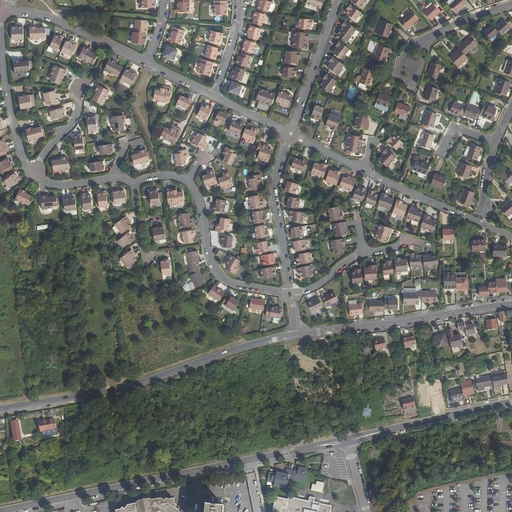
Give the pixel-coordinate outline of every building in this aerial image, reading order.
[(189,0),(177,0),(177,1),(178,1),(179,7),(177,7),(177,11),(190,11),(189,0)] [(227,3),(227,0),(226,0),(214,0),(215,14),(227,14),(227,10),(226,10),(226,3),(227,3)] [(257,8),(269,12),(272,2),(266,0),(261,0),(261,2),(260,5),(259,4),(257,8)] [(307,0),(306,4),(306,5),(321,10),(323,0),(307,0)] [(464,4),(460,0),(454,0),(447,6),(453,13),(464,4)] [(361,12),(350,4),(348,7),(349,8),(348,10),(346,13),(355,20),(361,12)] [(429,21),(438,12),(431,5),(422,13),(429,21)] [(254,23),(262,26),(266,14),(255,11),(253,19),(255,19),(254,23)] [(399,23),(405,30),(408,27),(408,28),(418,19),(412,12),(401,20),(402,20),(399,23)] [(313,23),(313,19),(300,18),(299,28),(310,29),(310,25),(311,25),(312,23),(313,23)] [(135,19),(134,31),(145,32),(147,32),(147,27),(146,27),(146,25),(147,20),(135,19)] [(347,42),(357,29),(345,20),(341,26),(343,27),(340,30),(337,35),(347,42)] [(493,27),(492,28),(496,32),(500,36),(509,28),(510,29),(511,26),(511,24),(508,21),(505,23),(501,20),(493,27)] [(391,25),(381,21),(376,33),(386,38),(391,25)] [(22,24),(16,24),(17,26),(15,26),(11,26),(12,39),(23,38),(22,24)] [(173,25),(172,28),(173,29),(171,34),(170,34),(169,38),(181,42),(185,28),(173,25)] [(249,37),(257,40),(261,29),(251,25),(248,33),(250,33),(249,37)] [(36,28),(36,26),(29,26),(30,39),(40,39),(40,37),(45,37),(45,28),(39,28),(36,28)] [(488,40),(496,32),(492,28),(490,26),(483,33),(488,40)] [(220,36),(221,36),(222,33),(211,29),(208,39),(218,42),(219,39),(220,36)] [(134,31),(133,31),(132,42),(144,43),(144,40),(145,36),(145,32),(134,31)] [(309,39),(309,33),(295,32),(293,48),(306,49),(306,43),(307,39),(309,39)] [(53,38),(52,41),(49,46),(52,48),(52,50),(55,51),(57,50),(63,37),(59,35),(58,37),(54,35),(53,38)] [(457,47),(458,49),(466,56),(476,47),(474,46),(476,43),(468,35),(466,37),(467,38),(457,47)] [(244,43),(243,45),(242,49),(252,52),(256,42),(244,39),(243,42),(244,43)] [(69,41),(66,40),(61,51),(71,55),(77,42),(72,40),(71,42),(69,41)] [(344,56),(349,49),(339,41),(335,46),(336,46),(337,47),(335,49),(333,53),(342,60),(342,59),(343,59),(345,57),(344,56)] [(216,47),(208,44),(205,55),(215,58),(218,51),(215,50),(216,47)] [(166,49),(165,52),(164,56),(174,59),(177,49),(166,45),(165,49),(166,49)] [(372,59),(383,63),(387,48),(377,45),(372,59)] [(89,51),(90,49),(84,47),(78,58),(87,62),(88,60),(93,63),(97,55),(92,53),(89,51)] [(457,66),(467,58),(466,56),(458,49),(449,57),(457,66)] [(299,58),(300,52),(286,50),(285,62),(297,64),(297,58),(299,58)] [(250,56),(242,53),(241,56),(238,56),(236,63),(246,67),(250,56)] [(337,74),(344,65),(333,57),(329,62),(331,63),(328,67),(337,74)] [(212,65),(213,62),(202,58),(197,71),(209,75),(210,71),(209,70),(211,65),(212,65)] [(20,61),(20,59),(13,60),(15,73),(24,72),(24,70),(30,69),(29,60),(23,61),(20,61)] [(114,63),(115,62),(109,59),(103,70),(112,75),(113,73),(118,76),(122,68),(117,65),(114,63)] [(427,77),(436,79),(440,65),(432,62),(427,77)] [(60,83),(61,78),(62,76),(64,76),(66,70),(55,65),(51,74),(53,75),(51,80),(60,83)] [(241,81),(245,70),(237,67),(236,71),(233,70),(231,77),(241,81)] [(297,72),(297,68),(284,67),(283,76),(294,78),(294,74),(296,74),(296,72),(297,72)] [(375,72),(365,68),(359,84),(370,87),(375,72)] [(129,71),(125,70),(120,81),(130,86),(137,73),(132,71),(131,72),(129,71)] [(331,89),(337,81),(326,73),(323,78),(323,79),(325,80),(323,82),(320,85),(329,92),(331,92),(332,90),(331,89)] [(494,91),(504,95),(509,81),(499,78),(494,91)] [(238,94),(242,84),(230,81),(229,84),(230,85),(229,87),(228,91),(238,94)] [(98,85),(95,90),(96,91),(95,94),(92,99),(101,103),(103,98),(105,99),(109,90),(98,85)] [(423,99),(433,102),(438,89),(428,86),(423,99)] [(172,87),(164,87),(163,92),(160,91),(155,91),(154,100),(157,100),(157,102),(165,103),(165,101),(170,102),(172,87)] [(280,88),(276,101),(281,103),(281,105),(287,108),(292,93),(280,88)] [(262,103),(266,104),(271,105),(275,94),(261,89),(256,103),(262,105),(262,103)] [(58,95),(57,94),(56,90),(44,93),(47,104),(61,101),(59,95),(58,95)] [(24,95),(24,94),(18,94),(21,108),(32,106),(29,94),(26,95),(24,95)] [(376,104),(388,108),(392,99),(380,95),(376,104)] [(188,96),(187,97),(186,99),(184,98),(180,96),(176,104),(187,110),(192,98),(188,96)] [(461,114),(464,115),(466,108),(454,103),(450,113),(460,116),(461,114)] [(395,113),(407,117),(410,108),(398,104),(395,113)] [(466,108),(464,115),(474,119),(475,116),(478,118),(480,112),(481,109),(468,104),(466,108)] [(481,109),(480,112),(484,114),(483,116),(492,120),(496,109),(483,104),(481,109)] [(212,107),(208,105),(206,108),(205,108),(201,106),(196,116),(206,120),(212,107)] [(321,119),(324,108),(315,105),(311,117),(314,119),(314,118),(317,119),(317,117),(321,119)] [(59,117),(62,116),(65,115),(64,111),(66,110),(64,106),(51,110),(49,112),(50,115),(52,116),(53,119),(59,117)] [(223,126),(228,115),(223,113),(219,111),(214,122),(223,126)] [(420,127),(427,130),(429,127),(432,128),(436,115),(426,111),(420,127)] [(337,130),(341,118),(332,115),(332,114),(330,113),(328,114),(325,124),(329,126),(332,127),(331,128),(337,130)] [(87,120),(87,124),(88,130),(92,129),(93,131),(96,130),(97,128),(95,114),(91,114),(91,116),(86,117),(87,120)] [(124,130),(123,124),(123,122),(124,122),(124,115),(111,117),(112,126),(114,126),(115,131),(124,130)] [(354,128),(368,131),(369,125),(367,124),(368,119),(356,117),(354,128)] [(238,124),(236,123),(232,122),(229,131),(239,134),(243,122),(239,121),(239,122),(238,124)] [(32,129),(32,127),(26,129),(29,141),(38,139),(37,137),(43,135),(41,127),(35,128),(32,129)] [(181,131),(175,128),(172,132),(169,130),(164,128),(160,136),(164,138),(163,140),(170,144),(171,142),(175,143),(181,131)] [(247,133),(244,132),(241,141),(250,145),(251,141),(253,142),(257,133),(251,131),(250,133),(250,134),(247,133)] [(207,144),(206,144),(204,143),(206,140),(207,137),(196,132),(192,141),(195,143),(194,145),(205,150),(207,144)] [(74,136),(74,139),(75,142),(76,148),(79,148),(79,149),(80,150),(83,150),(84,147),(82,133),(78,133),(78,135),(74,136)] [(420,146),(429,149),(434,137),(424,133),(420,146)] [(360,143),(362,143),(363,137),(349,135),(347,150),(358,152),(359,147),(360,143)] [(386,141),(397,150),(403,143),(395,135),(393,138),(392,138),(390,139),(389,138),(386,141)] [(0,152),(5,151),(9,150),(6,144),(5,144),(4,143),(3,139),(0,140),(0,152)] [(106,153),(109,153),(112,152),(112,148),(114,147),(113,143),(99,145),(97,147),(97,149),(100,150),(100,154),(106,153)] [(265,147),(266,145),(259,143),(257,150),(260,151),(258,158),(261,159),(261,160),(268,163),(273,150),(268,148),(265,147)] [(467,156),(475,159),(480,146),(472,143),(467,156)] [(381,152),(382,153),(380,156),(378,158),(386,166),(388,165),(390,164),(389,163),(395,157),(385,147),(381,152)] [(223,161),(234,166),(238,157),(234,155),(235,153),(225,148),(222,154),(224,154),(226,155),(225,157),(223,161)] [(146,149),(139,151),(139,153),(137,154),(131,156),(134,164),(140,163),(140,165),(149,162),(146,149)] [(186,164),(186,161),(185,158),(187,158),(189,158),(188,152),(176,153),(176,156),(172,156),(174,166),(186,164)] [(66,156),(60,157),(60,159),(57,160),(52,160),(53,169),(59,169),(59,171),(68,169),(66,156)] [(300,160),(299,160),(294,158),(291,167),(302,171),(304,168),(306,168),(309,160),(302,157),(301,159),(300,160)] [(8,158),(5,159),(2,161),(0,162),(0,171),(1,172),(4,170),(5,172),(15,166),(11,161),(10,162),(8,158)] [(97,170),(100,170),(103,169),(103,164),(104,164),(104,160),(90,162),(88,164),(89,167),(90,168),(91,171),(97,170)] [(429,165),(417,160),(413,169),(425,174),(429,165)] [(456,174),(466,178),(470,166),(461,162),(456,174)] [(323,178),(328,165),(322,163),(321,165),(320,164),(315,163),(311,173),(312,174),(314,175),(315,175),(323,178)] [(220,175),(217,176),(221,187),(231,184),(229,180),(232,179),(228,168),(222,170),(223,172),(223,174),(220,175)] [(511,181),(511,180),(511,170),(511,169),(501,177),(507,185),(511,181)] [(207,171),(208,173),(208,174),(205,175),(202,176),(206,188),(216,185),(215,181),(217,181),(213,170),(207,171)] [(337,184),(341,172),(336,170),(335,171),(335,172),(331,170),(330,170),(326,180),(337,184)] [(13,184),(16,182),(18,180),(16,177),(17,175),(15,172),(3,181),(2,183),(4,185),(6,185),(8,188),(13,184)] [(256,182),(257,182),(259,182),(257,174),(248,176),(249,179),(245,179),(247,191),(257,189),(256,185),(256,182)] [(432,185),(443,189),(446,178),(435,174),(432,185)] [(352,192),(356,179),(350,177),(349,180),(347,179),(346,179),(343,178),(343,177),(339,187),(352,192)] [(295,194),(299,185),(288,181),(286,187),(285,191),(295,194)] [(362,201),(362,200),(365,191),(366,189),(362,187),(362,189),(356,188),(353,198),(362,201)] [(26,192),(26,191),(20,188),(15,200),(24,204),(24,202),(29,205),(33,196),(28,194),(26,192)] [(150,195),(150,197),(151,204),(154,204),(156,205),(159,205),(159,203),(160,203),(158,188),(154,189),(154,190),(149,191),(150,195)] [(119,191),(118,189),(113,189),(115,204),(126,202),(124,190),(120,190),(119,191)] [(174,193),(173,189),(166,190),(168,204),(173,203),(173,205),(181,204),(180,202),(185,201),(183,192),(177,193),(174,193)] [(97,193),(98,196),(98,199),(99,206),(102,205),(104,206),(107,206),(107,204),(108,204),(106,190),(101,190),(102,192),(97,193)] [(366,202),(365,202),(374,206),(378,195),(373,193),(374,191),(370,190),(369,192),(366,202)] [(459,202),(469,206),(473,193),(463,190),(459,202)] [(91,200),(91,197),(91,194),(86,195),(85,193),(81,194),(84,208),(85,209),(88,209),(89,207),(92,207),(91,200)] [(388,195),(383,193),(378,205),(386,208),(387,209),(389,210),(390,209),(394,199),(389,197),(388,197),(388,195)] [(47,196),(47,195),(41,196),(42,208),(52,207),(52,205),(58,205),(56,195),(50,196),(47,196)] [(69,197),(69,195),(63,196),(65,210),(77,209),(75,197),(71,197),(69,197)] [(259,201),(259,199),(258,195),(248,197),(250,207),(254,206),(254,208),(264,207),(263,201),(261,201),(259,201)] [(291,197),(290,203),(289,207),(301,208),(302,199),(291,197)] [(225,212),(226,200),(217,199),(216,205),(213,205),(212,210),(225,212)] [(403,202),(397,200),(393,212),(404,216),(408,206),(406,205),(402,203),(403,203),(403,202)] [(506,217),(511,212),(511,201),(511,200),(500,209),(506,217)] [(417,207),(411,205),(407,218),(419,222),(422,212),(419,211),(418,210),(417,210),(417,207)] [(330,221),(344,219),(343,213),(340,213),(340,211),(339,206),(328,208),(327,210),(328,212),(329,212),(330,221)] [(261,215),(260,211),(251,213),(253,224),(265,221),(264,217),(263,217),(261,217),(261,215)] [(303,212),(289,211),(288,215),(292,216),(292,218),(292,221),(302,223),(303,212)] [(190,216),(190,213),(180,215),(180,218),(178,218),(179,227),(194,225),(193,218),(192,219),(189,219),(189,217),(190,216)] [(431,217),(425,214),(421,227),(429,230),(429,231),(432,232),(433,231),(437,221),(432,219),(430,219),(431,217)] [(114,223),(121,233),(131,226),(129,223),(128,221),(130,220),(126,215),(124,216),(123,215),(115,220),(116,222),(114,223)] [(216,224),(215,231),(228,233),(230,219),(221,218),(220,222),(219,224),(217,224),(216,224)] [(346,234),(345,231),(345,230),(345,228),(347,228),(346,221),(333,224),(335,237),(346,235),(346,234)] [(392,229),(380,224),(376,237),(385,240),(386,239),(387,237),(387,236),(388,235),(390,236),(392,229)] [(158,228),(157,226),(152,226),(154,240),(166,239),(164,227),(160,227),(158,228)] [(264,230),(263,226),(253,227),(255,238),(268,237),(267,232),(266,232),(264,232),(264,230)] [(306,236),(304,226),(293,228),(293,232),(294,238),(306,236)] [(453,228),(441,228),(442,240),(453,240),(453,228)] [(194,242),(193,237),(193,235),(194,235),(196,235),(195,230),(182,232),(184,243),(194,242)] [(123,247),(128,243),(131,241),(133,240),(131,236),(132,235),(130,231),(129,232),(128,231),(118,238),(119,239),(118,240),(118,241),(117,243),(119,246),(121,245),(123,247)] [(222,240),(222,242),(221,246),(231,248),(233,237),(221,235),(220,239),(221,239),(222,240)] [(345,245),(344,238),(331,241),(333,250),(332,250),(332,253),(333,254),(344,252),(344,247),(344,245),(345,245)] [(308,250),(306,239),(295,241),(296,247),(297,252),(308,250)] [(486,251),(486,240),(472,241),(472,251),(486,251)] [(267,246),(266,241),(258,243),(259,246),(258,246),(259,253),(272,250),(271,246),(267,246)] [(507,256),(506,246),(493,246),(493,256),(507,256)] [(132,250),(129,252),(123,256),(120,258),(127,268),(137,260),(135,258),(134,256),(135,255),(132,250)] [(186,253),(189,272),(192,271),(198,267),(199,267),(198,261),(199,261),(197,251),(192,252),(186,253)] [(310,253),(300,254),(300,259),(301,261),(297,261),(297,265),(311,263),(310,253)] [(409,254),(411,267),(420,266),(419,255),(414,256),(413,253),(409,254)] [(271,254),(259,256),(261,265),(272,263),(272,259),(271,254)] [(423,254),(424,267),(437,266),(436,255),(435,256),(433,256),(431,256),(429,256),(429,254),(423,254)] [(239,260),(231,255),(225,265),(229,268),(227,269),(235,274),(239,268),(236,266),(239,260)] [(400,259),(400,258),(400,257),(395,258),(396,271),(408,269),(407,259),(406,259),(400,259)] [(161,265),(162,268),(163,274),(166,274),(167,275),(170,275),(171,272),(169,258),(165,259),(165,261),(161,262),(161,265)] [(383,275),(393,274),(392,260),(387,261),(387,263),(382,264),(383,275)] [(370,267),(365,268),(364,268),(365,279),(377,278),(376,265),(370,265),(370,266),(370,267)] [(312,266),(298,268),(299,273),(303,273),(303,275),(303,278),(314,276),(312,266)] [(198,267),(192,271),(193,274),(190,276),(192,281),(195,287),(205,283),(198,267)] [(275,267),(260,269),(262,279),(273,278),(272,274),(272,272),(276,271),(275,267)] [(353,283),(363,282),(361,268),(357,268),(357,271),(352,272),(353,283)] [(456,275),(456,292),(465,292),(466,288),(467,288),(467,273),(456,273),(456,275)] [(456,292),(456,275),(445,276),(445,292),(450,291),(450,295),(456,294),(456,292)] [(496,283),(496,293),(506,291),(505,277),(496,277),(496,283)] [(488,293),(496,293),(496,283),(488,284),(488,287),(479,288),(480,296),(488,296),(488,293)] [(219,302),(225,292),(221,290),(213,286),(213,288),(211,287),(206,294),(215,300),(216,300),(219,302)] [(422,291),(422,302),(437,302),(437,291),(422,291)] [(326,306),(327,307),(339,300),(334,292),(322,298),(326,306)] [(403,294),(403,305),(418,305),(418,294),(403,294)] [(233,310),(239,301),(230,295),(224,305),(233,310)] [(250,308),(263,311),(265,300),(251,298),(250,308)] [(323,307),(319,299),(319,298),(315,300),(314,299),(307,303),(312,313),(323,307)] [(385,309),(401,309),(401,299),(385,299),(385,309)] [(370,301),(370,302),(370,311),(384,310),(383,301),(370,301)] [(349,314),(364,314),(364,312),(364,304),(349,304),(349,314)] [(278,308),(275,307),(267,306),(266,315),(274,317),(274,322),(280,323),(282,308),(278,308)] [(468,318),(463,318),(464,323),(459,324),(460,328),(465,327),(468,337),(472,336),(471,334),(476,333),(474,326),(470,327),(468,318)] [(497,328),(496,319),(486,321),(488,330),(497,328)] [(452,330),(448,331),(452,348),(463,345),(461,335),(454,336),(452,330)] [(444,333),(431,336),(434,348),(447,345),(444,333)] [(408,335),(402,336),(405,347),(417,344),(415,335),(408,337),(408,335)] [(384,338),(373,341),(375,349),(386,347),(384,338)] [(478,388),(494,385),(492,378),(492,375),(476,378),(478,388)] [(507,375),(492,378),(494,385),(494,387),(509,384),(507,375)] [(471,381),(461,384),(464,397),(474,394),(471,381)] [(461,389),(449,392),(452,403),(464,400),(461,389)] [(413,397),(401,400),(405,414),(416,411),(413,397)] [(360,415),(370,417),(371,409),(362,407),(360,415)] [(52,420),(39,422),(41,432),(54,430),(54,429),(57,429),(56,420),(52,420)] [(23,439),(20,421),(12,422),(15,440),(23,439)] [(270,472),(269,477),(270,482),(272,482),(272,481),(275,481),(274,485),(287,488),(289,479),(305,482),(308,469),(299,466),(298,471),(287,468),(286,473),(277,471),(276,473),(276,474),(272,473),(273,472),(270,472)] [(315,484),(312,483),(310,490),(322,493),(324,483),(316,481),(315,484)] [(223,511),(224,506),(206,504),(205,511),(158,511),(160,511),(179,511),(179,510),(176,507),(178,504),(176,503),(176,498),(171,499),(169,497),(166,500),(163,498),(153,500),(150,498),(140,500),(138,503),(128,504),(126,508),(122,506),(120,508),(117,509),(117,511),(223,511)] [(329,511),(331,505),(314,502),(315,497),(310,497),(309,501),(289,497),(287,508),(282,507),(280,511),(329,511)]
